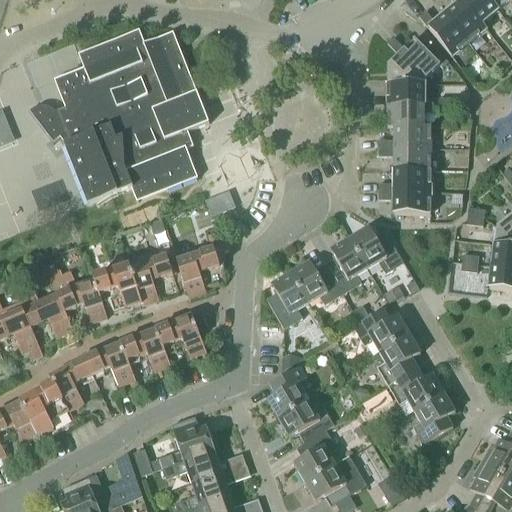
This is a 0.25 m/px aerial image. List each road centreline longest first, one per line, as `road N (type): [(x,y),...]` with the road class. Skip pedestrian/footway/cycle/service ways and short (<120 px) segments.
road 1 (residential): [(235,386),(244,285),(255,259),(346,167),(357,72),(328,32)]
road 2 (residential): [(9,511),(12,502),(137,430),(235,386)]
road 3 (residential): [(400,511),(455,461),(479,422),(473,398),(414,302)]
road 4 (residential): [(328,32),(123,4),(93,12)]
road 5 (residential): [(235,386),(275,511)]
